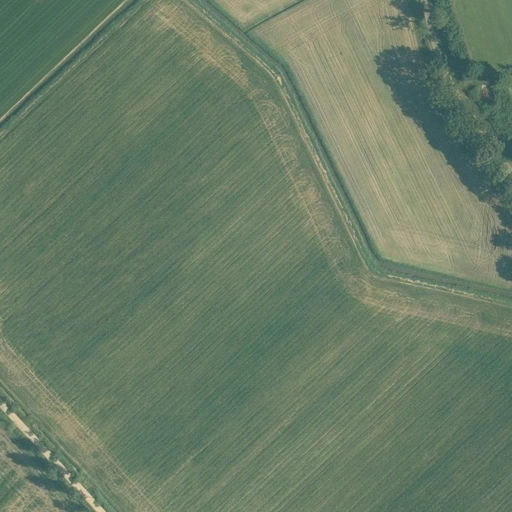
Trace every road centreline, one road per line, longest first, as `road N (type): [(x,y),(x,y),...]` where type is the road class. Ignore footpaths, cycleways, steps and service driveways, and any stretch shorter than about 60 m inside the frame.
road 1 (track): [(511,179),(449,91),(418,0)]
road 2 (track): [(102,511),(0,399)]
